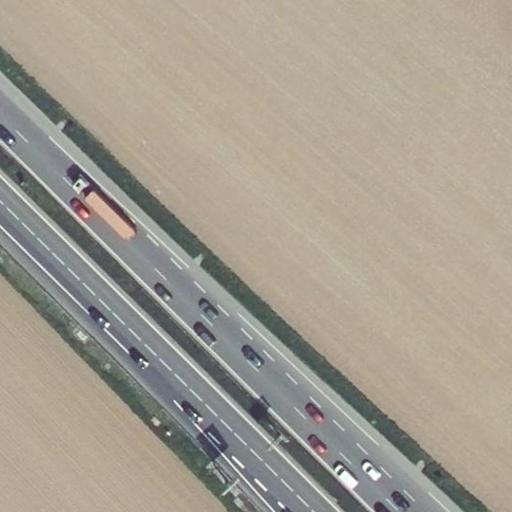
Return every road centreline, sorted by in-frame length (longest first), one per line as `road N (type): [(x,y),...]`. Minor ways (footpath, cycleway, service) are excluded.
road 1 (motorway): [(399,511),(0,114)]
road 2 (motorway): [(0,200),(314,511)]
